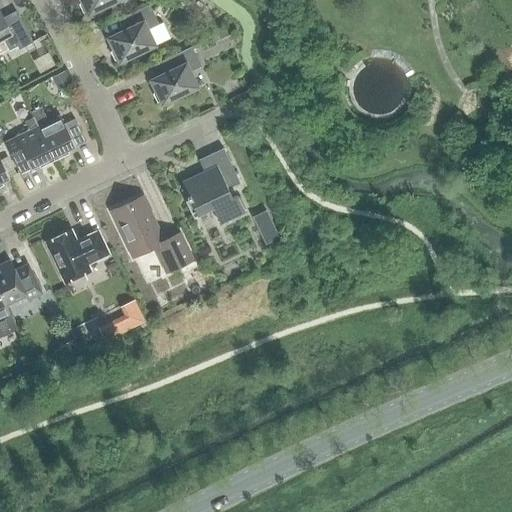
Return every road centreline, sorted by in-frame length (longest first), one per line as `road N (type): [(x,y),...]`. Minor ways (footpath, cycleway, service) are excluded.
road 1 (secondary): [(188,511),(511,366)]
road 2 (residential): [(124,160),(41,0)]
road 3 (residential): [(0,222),(124,160)]
